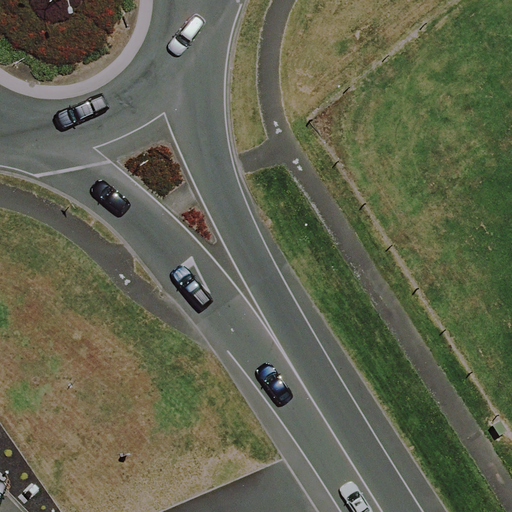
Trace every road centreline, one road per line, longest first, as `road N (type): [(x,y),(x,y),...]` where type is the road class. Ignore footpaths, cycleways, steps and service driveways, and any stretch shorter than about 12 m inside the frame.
road 1 (tertiary): [(246,293),(382,511)]
road 2 (tertiary): [(246,293),(200,268),(75,168),(54,132)]
road 3 (tertiary): [(169,65),(201,109),(246,293)]
road 4 (secondary): [(169,65),(139,100),(99,123),(54,132)]
